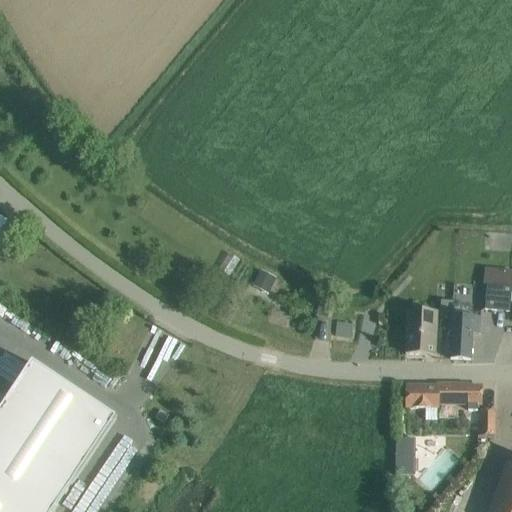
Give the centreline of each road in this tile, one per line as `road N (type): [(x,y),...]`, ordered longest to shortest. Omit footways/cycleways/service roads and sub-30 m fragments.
road 1 (tertiary): [(511,375),(389,377),(264,365),(171,322),(0,190)]
road 2 (unknown): [(77,511),(189,331)]
